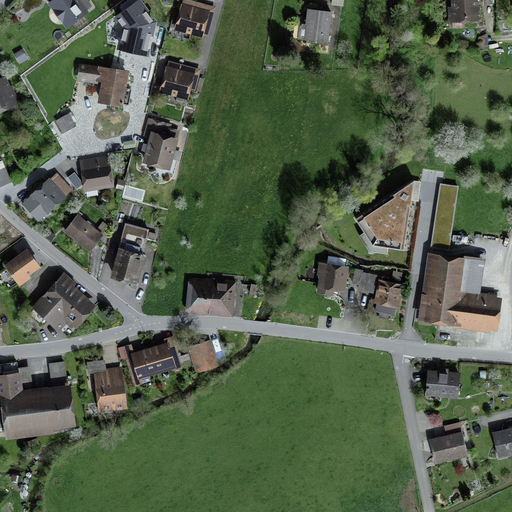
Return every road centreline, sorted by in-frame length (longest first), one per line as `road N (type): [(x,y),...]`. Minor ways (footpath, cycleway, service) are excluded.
road 1 (residential): [(397,346),(195,321),(139,324)]
road 2 (residential): [(139,324),(0,209)]
road 3 (residential): [(426,511),(397,346)]
road 4 (residential): [(139,324),(0,353)]
